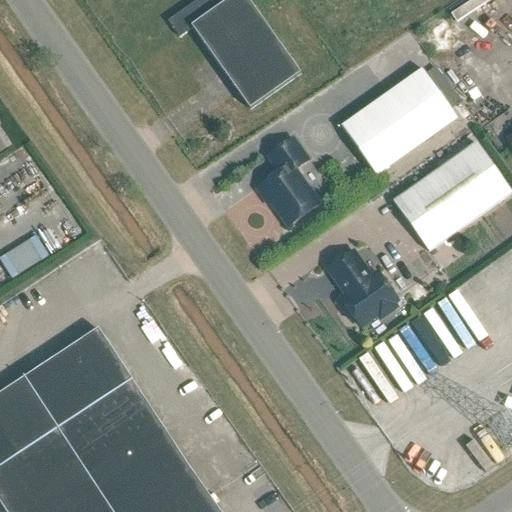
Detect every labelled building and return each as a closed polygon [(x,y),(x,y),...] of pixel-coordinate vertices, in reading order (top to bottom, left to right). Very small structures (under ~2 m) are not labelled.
[(192,30),(250,111),(301,75),(247,0),(230,0),(225,4),(222,0),(199,0),(168,23),(179,39),(192,30)] [(466,0),(446,14),(453,24),(489,0),(466,0)] [(458,120),(423,71),(341,129),(376,178),(458,120)] [(257,191),(269,207),(272,204),(289,228),(319,207),(317,204),(317,201),(310,191),(307,191),(294,173),(309,163),(293,141),(268,159),(279,175),(257,191)] [(429,254),(511,195),(476,146),(394,204),(429,254)] [(0,267),(7,279),(49,255),(37,234),(0,255),(0,267)] [(371,280),(353,254),(328,271),(347,297),(341,301),(345,308),(344,313),(350,321),(356,323),(360,329),(378,316),(381,320),(395,309),(393,306),(398,302),(379,275),(371,280)] [(217,511),(99,331),(0,395),(0,504),(5,511),(217,511)] [(288,511),(273,488),(259,497),(266,507),(260,511),(288,511)]
